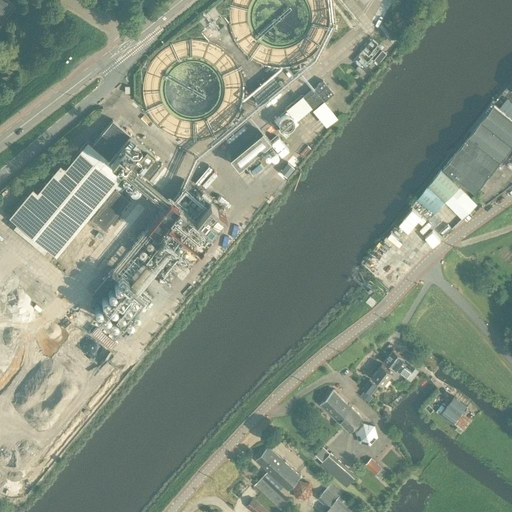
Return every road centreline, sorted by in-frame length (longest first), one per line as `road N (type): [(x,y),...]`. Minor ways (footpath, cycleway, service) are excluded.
road 1 (unclassified): [(511,196),(310,365),(170,511)]
road 2 (unclassified): [(0,179),(107,86),(131,50),(126,43)]
road 3 (secondary): [(126,43),(0,142)]
